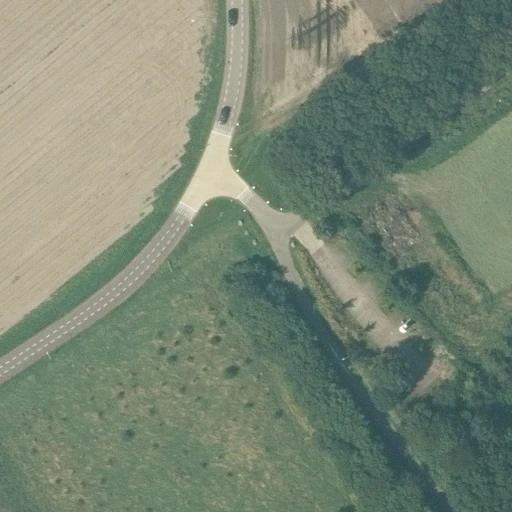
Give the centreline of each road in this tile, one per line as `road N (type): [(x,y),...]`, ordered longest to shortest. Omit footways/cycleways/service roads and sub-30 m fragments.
road 1 (unclassified): [(511,63),(299,220),(274,228),(244,195),(209,174)]
road 2 (tertiary): [(0,373),(143,267),(209,174)]
road 3 (tertiary): [(209,174),(233,76),(235,0)]
